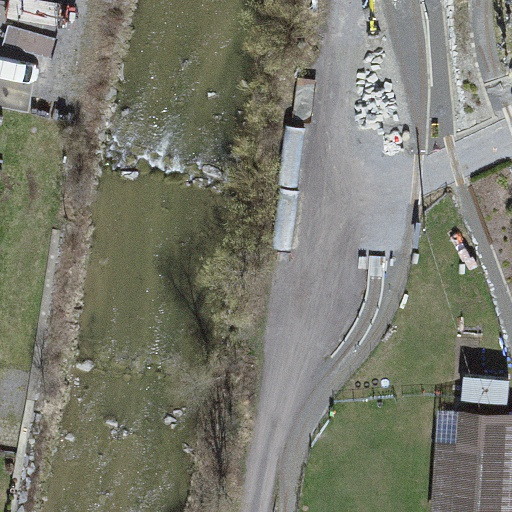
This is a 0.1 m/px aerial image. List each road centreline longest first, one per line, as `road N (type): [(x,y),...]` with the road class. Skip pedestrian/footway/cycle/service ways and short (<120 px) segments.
road 1 (track): [(253,511),(339,171)]
road 2 (track): [(339,171),(456,161),(511,129)]
road 3 (track): [(339,171),(355,0)]
